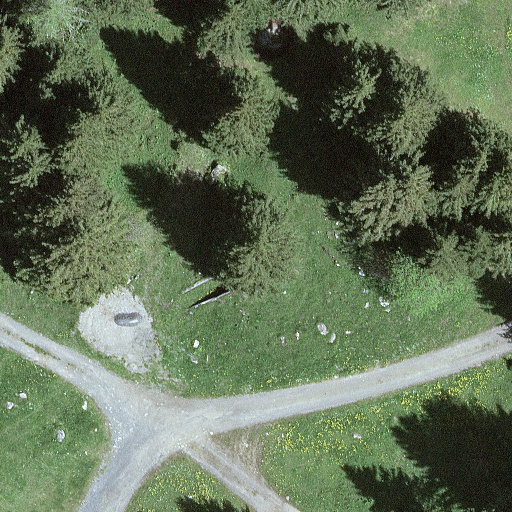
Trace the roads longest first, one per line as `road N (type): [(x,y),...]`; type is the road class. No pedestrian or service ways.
road 1 (unclassified): [(163,426),(292,406),(511,344)]
road 2 (unclassified): [(163,426),(0,323)]
road 3 (unclassified): [(278,511),(163,426)]
